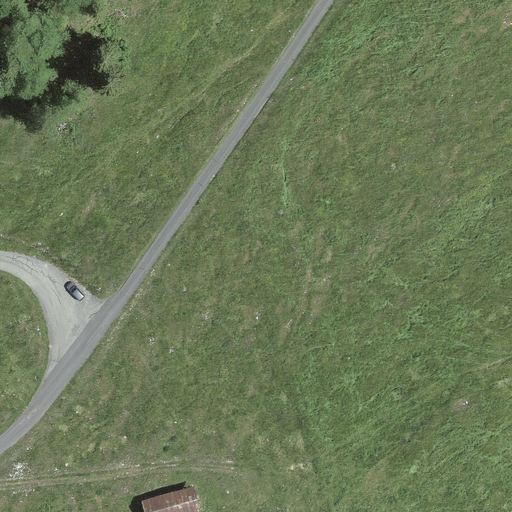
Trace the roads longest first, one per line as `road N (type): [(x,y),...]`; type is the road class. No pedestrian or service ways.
road 1 (track): [(0,444),(41,404),(130,286),(327,0)]
road 2 (track): [(0,483),(177,464),(286,470)]
road 3 (track): [(0,259),(46,285),(87,344)]
